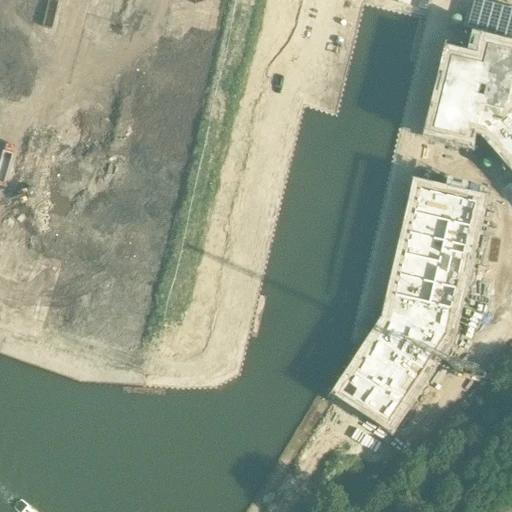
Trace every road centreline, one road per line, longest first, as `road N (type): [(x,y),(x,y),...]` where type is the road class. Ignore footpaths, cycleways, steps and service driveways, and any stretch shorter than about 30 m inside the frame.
road 1 (residential): [(312,81),(294,88),(222,365),(84,367),(0,331)]
road 2 (residential): [(333,385),(375,322),(451,0)]
road 3 (residential): [(0,267),(67,0)]
